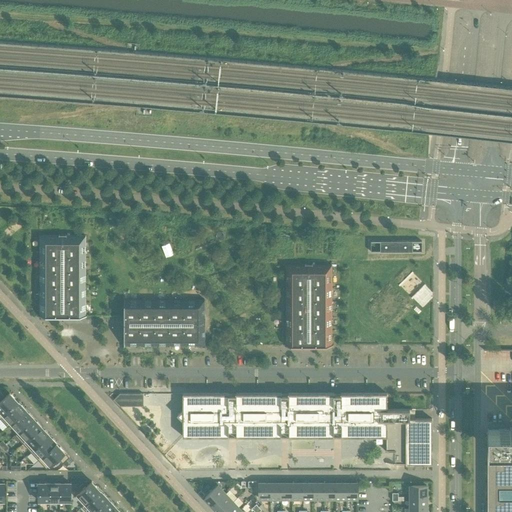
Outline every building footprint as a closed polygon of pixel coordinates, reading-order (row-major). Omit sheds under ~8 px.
[(59,235),(40,235),(40,315),(38,315),(38,316),(86,316),(86,315),(85,315),(85,235),(66,235),(65,235),(65,236),(59,236),(59,235)] [(371,241),(371,252),(422,252),(422,241),(371,241)] [(286,345),(285,345),(285,346),(333,346),(333,345),(331,345),(332,265),(312,265),(312,264),(312,266),(306,266),(306,264),(305,264),(305,265),(286,265),(286,345)] [(124,346),(125,346),(125,345),(205,345),(205,326),(205,325),(204,325),(204,319),(205,319),(205,299),(125,299),(125,298),(124,298),(124,316),(124,346)] [(0,401),(0,417),(18,401),(10,393),(0,401)] [(244,436),(250,436),(251,436),(258,436),(259,436),(265,436),(266,436),(273,436),(274,436),(280,436),(289,436),(295,436),(296,436),(303,436),(304,436),(310,436),(311,436),(318,436),(319,436),(325,436),(326,436),(333,436),(341,436),(348,436),(349,436),(355,436),(356,436),(363,436),(364,436),(370,436),(371,436),(378,436),(379,436),(385,436),(385,464),(432,464),(432,419),(410,419),(410,409),(387,409),(387,393),(182,393),(182,409),(177,415),(182,420),(182,434),(182,436),(184,436),(190,436),(191,436),(198,436),(199,436),(205,436),(206,436),(213,436),(214,436),(220,436),(221,436),(228,436),(229,436),(236,436),(243,436),(244,436)] [(141,394),(120,394),(113,400),(120,406),(130,406),(132,406),(141,406),(141,394)] [(0,418),(8,428),(10,426),(9,425),(25,410),(18,401),(0,417),(0,418)] [(10,426),(17,433),(33,418),(25,410),(9,425),(10,426)] [(15,435),(23,443),(41,427),(33,418),(17,433),(15,435)] [(487,511),(511,511),(511,429),(510,429),(510,426),(509,426),(509,429),(487,429),(487,459),(487,511)] [(23,443),(30,452),(49,435),(41,427),(23,443)] [(30,452),(38,460),(56,443),(49,435),(30,452)] [(56,443),(38,460),(46,469),(58,458),(63,463),(66,460),(69,457),(65,452),(56,443)] [(75,497),(83,505),(100,490),(92,481),(75,497)] [(49,501),(49,483),(39,483),(39,501),(49,501)] [(60,483),(49,483),(49,501),(60,501),(60,483)] [(70,483),(60,483),(60,501),(70,501),(70,483)] [(259,498),(270,498),(270,483),(259,483),(259,498)] [(270,498),(281,498),(281,483),(270,483),(270,498)] [(281,498),(292,498),(292,483),(281,483),(281,498)] [(292,498),(303,498),(303,483),(292,483),(292,498)] [(303,498),(313,498),(313,483),(303,483),(303,498)] [(313,498),(324,498),(324,483),(313,483),(313,498)] [(324,498),(335,498),(335,483),(324,483),(324,498)] [(335,498),(346,498),(346,483),(335,483),(335,498)] [(346,483),(346,498),(357,498),(357,483),(346,483)] [(205,497),(212,506),(225,494),(218,485),(205,497)] [(410,485),(410,497),(426,497),(426,485),(410,485)] [(81,507),(86,511),(92,511),(107,498),(100,490),(83,505),(81,507)] [(218,511),(221,511),(233,502),(225,494),(212,506),(218,511)] [(410,497),(410,508),(426,508),(426,497),(410,497)] [(109,511),(115,507),(107,498),(92,511),(109,511)] [(237,511),(240,510),(233,502),(221,511),(237,511)]
